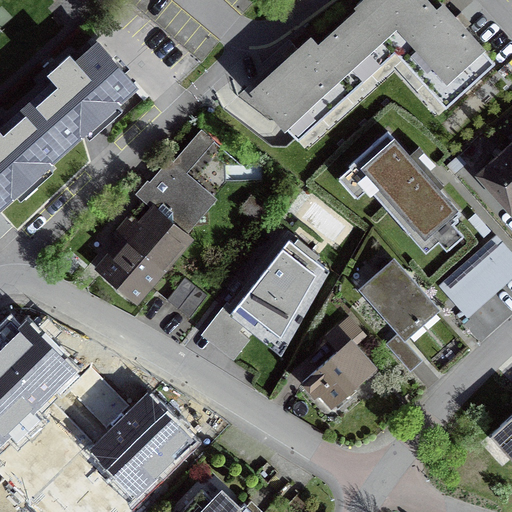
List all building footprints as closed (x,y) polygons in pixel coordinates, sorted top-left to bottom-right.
[(496,60),(464,27),(439,0),(370,0),(321,46),(313,37),(304,46),(254,93),(298,140),(395,50),(447,106),(496,60)] [(138,82),(101,40),(82,57),(29,103),(0,128),(0,202),(66,145),(138,82)] [(133,191),(144,200),(183,233),(213,198),(186,174),(215,139),(201,127),(172,160),(168,157),(147,180),(145,178),(133,191)] [(393,132),(361,160),(422,228),(454,200),(393,132)] [(511,146),(507,141),(477,168),(511,206),(511,146)] [(187,237),(183,233),(144,200),(116,233),(119,236),(121,237),(95,267),(133,299),(187,237)] [(346,226),(313,201),(302,217),(334,241),(346,226)] [(291,237),(230,314),(276,350),(324,265),(291,237)] [(511,276),(511,254),(498,238),(441,286),(466,316),(511,276)] [(432,310),(389,261),(357,289),(397,334),(400,338),(432,310)] [(204,294),(184,278),(167,301),(187,316),(204,294)] [(337,347),(297,384),(308,396),(312,391),(326,406),(372,365),(358,350),(369,341),(347,318),(327,336),(337,347)] [(0,437),(73,368),(28,320),(0,347),(0,437)] [(397,334),(387,342),(410,368),(419,360),(400,338),(397,334)] [(132,407),(95,366),(68,389),(107,431),(132,407)] [(194,436),(149,390),(141,398),(132,407),(107,431),(94,444),(139,490),(194,436)] [(511,409),(491,428),(511,451),(511,409)] [(246,505),(225,485),(213,497),(206,490),(184,511),(262,511),(250,500),(246,505)]
